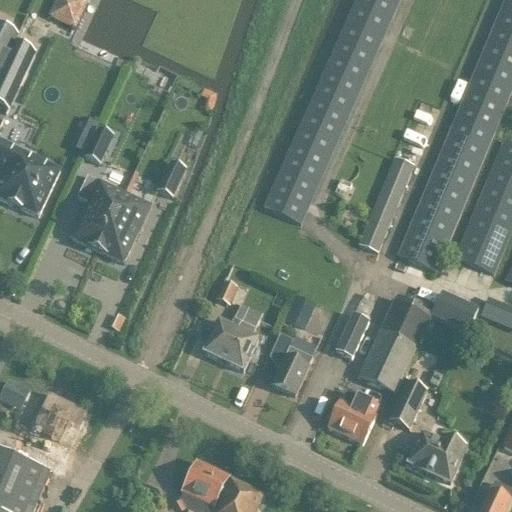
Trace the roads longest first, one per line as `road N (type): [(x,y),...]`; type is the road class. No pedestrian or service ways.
road 1 (track): [(308,0),(159,363),(70,511)]
road 2 (tertiary): [(422,511),(0,308)]
